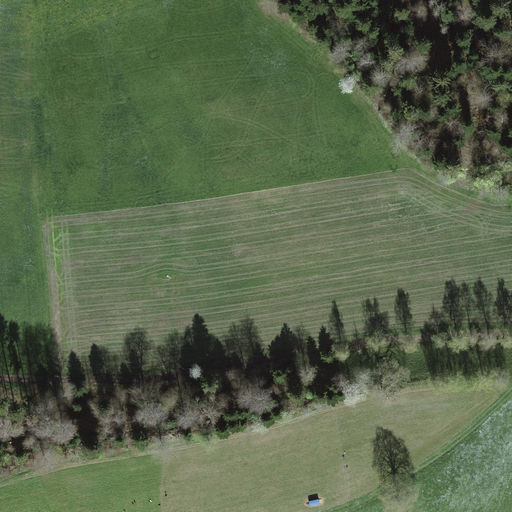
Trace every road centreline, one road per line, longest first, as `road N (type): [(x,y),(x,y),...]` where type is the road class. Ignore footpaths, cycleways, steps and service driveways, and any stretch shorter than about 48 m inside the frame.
road 1 (track): [(511,333),(352,347),(160,383),(0,379)]
road 2 (track): [(511,397),(496,401),(419,467),(332,511)]
